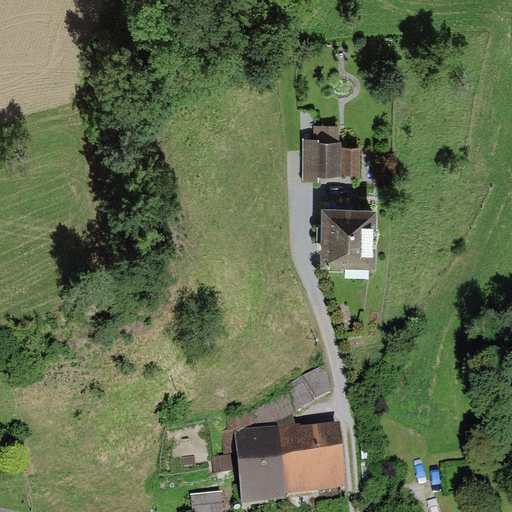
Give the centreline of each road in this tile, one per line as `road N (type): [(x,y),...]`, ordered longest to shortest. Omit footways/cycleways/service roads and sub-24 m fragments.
road 1 (residential): [(352,511),(345,409),(321,310),(293,242),(293,163)]
road 2 (track): [(293,163),(280,0)]
